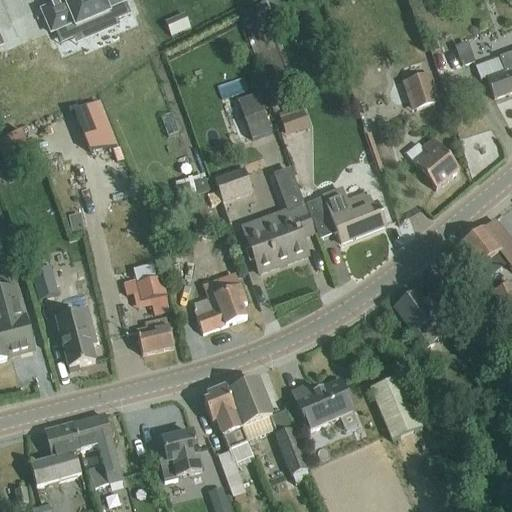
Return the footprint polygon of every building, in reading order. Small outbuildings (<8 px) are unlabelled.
[(62,0),(64,4),(42,13),(51,35),(73,26),(75,31),(109,17),(106,12),(128,3),(127,0),(62,0)] [(272,0),(258,6),(261,14),(275,8),(272,0)] [(184,16),(165,25),(171,39),(190,31),(184,16)] [(466,44),(455,48),(462,68),(473,64),(466,44)] [(504,74),(486,81),(487,82),(491,93),(494,102),(511,95),(511,55),(499,60),(504,74)] [(381,69),(370,73),(376,88),(387,83),(381,69)] [(416,112),(435,106),(426,78),(407,84),(416,112)] [(237,105),(238,106),(251,142),(270,135),(257,98),(237,105)] [(100,105),(75,115),(90,154),(118,149),(100,105)] [(251,142),(238,106),(226,110),(239,146),(251,142)] [(38,155),(29,129),(0,138),(0,145),(7,165),(38,155)] [(435,193),(458,174),(432,143),(422,151),(419,147),(405,158),(435,193)] [(244,172),(214,183),(222,206),(252,195),(244,172)] [(175,184),(180,202),(211,193),(206,175),(175,184)] [(300,242),(313,238),(290,175),(276,180),(292,223),(246,239),(259,277),(307,260),(300,242)] [(307,181),(297,185),(306,206),(316,202),(307,181)] [(306,206),(320,242),(337,235),(341,246),(385,229),(382,219),(383,219),(382,216),(380,217),(377,207),(372,209),(368,199),(369,198),(368,195),(346,204),(341,192),(316,202),(306,206)] [(187,211),(198,241),(214,235),(204,205),(187,211)] [(166,209),(151,214),(155,228),(171,223),(166,209)] [(511,245),(494,223),(459,251),(476,273),(485,265),(493,275),(506,264),(511,271),(511,245)] [(135,283),(124,286),(127,299),(138,296),(140,305),(150,303),(154,319),(169,315),(161,280),(155,282),(152,269),(133,273),(135,283)] [(38,303),(58,298),(50,271),(30,276),(38,303)] [(205,292),(214,314),(195,321),(202,338),(246,321),(242,309),(246,307),(240,291),(226,296),(222,286),(205,292)] [(492,295),(511,336),(511,335),(511,288),(511,286),(492,295)] [(416,357),(417,359),(420,356),(422,355),(422,356),(436,346),(433,342),(459,323),(435,291),(422,301),(418,295),(395,311),(412,335),(408,337),(416,347),(412,350),(414,352),(413,353),(416,357)] [(0,364),(4,364),(3,360),(30,354),(23,323),(20,323),(13,293),(0,295),(0,364)] [(55,320),(68,371),(94,364),(91,350),(95,348),(86,312),(55,320)] [(141,358),(173,351),(168,329),(167,330),(166,322),(144,327),(145,332),(136,334),(141,358)] [(392,444),(422,432),(401,379),(370,392),(392,444)] [(257,385),(228,397),(243,432),(242,432),(247,444),(276,432),(272,420),(257,385)] [(309,435),(353,416),(340,385),(310,398),(307,390),(293,396),(309,435)] [(243,432),(228,397),(226,391),(206,399),(209,404),(204,406),(213,428),(218,426),(230,455),(218,460),(235,502),(246,498),(238,477),(237,473),(256,465),(247,444),(242,432),(243,432)] [(104,420),(74,429),(81,456),(98,451),(103,469),(89,472),(95,493),(122,485),(104,420)] [(81,456),(74,429),(46,437),(54,463),(30,470),(36,491),(81,479),(75,457),(81,456)] [(306,474),(309,472),(292,434),(275,440),(292,479),(306,474)] [(185,481),(189,480),(202,476),(198,460),(192,437),(162,445),(165,458),(158,460),(164,486),(185,481)] [(441,468),(437,459),(426,463),(430,473),(441,468)] [(306,474),(292,479),(295,488),(309,483),(306,474)] [(28,505),(25,491),(15,493),(18,507),(28,505)] [(113,511),(125,509),(122,495),(110,498),(113,511)] [(476,495),(461,503),(465,511),(480,504),(476,495)]
